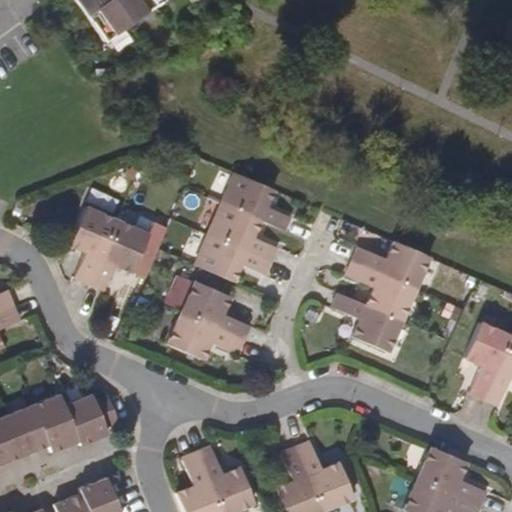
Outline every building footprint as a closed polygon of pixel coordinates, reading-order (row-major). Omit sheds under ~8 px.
[(77,0),(105,39),(131,22),(115,0),(77,0)] [(115,0),(131,22),(156,5),(152,0),(115,0)] [(276,191),(238,175),(224,204),(262,221),(287,232),(293,216),(270,206),(276,191)] [(262,221),(224,204),(211,235),(245,250),(272,262),(279,247),(256,237),(262,221)] [(93,284),(120,222),(87,208),(70,245),(87,252),(77,277),(93,284)] [(120,222),(93,284),(107,290),(117,267),(134,274),(151,236),(120,222)] [(245,250),(211,235),(197,265),(237,282),(243,267),(266,276),(272,262),(245,250)] [(431,259),(394,243),(388,259),(361,248),(355,263),(418,290),(431,259)] [(418,290),(355,263),(348,276),(375,289),(368,307),(403,322),(418,290)] [(179,306),(190,278),(177,272),(165,300),(179,306)] [(184,315),(246,341),(253,327),(227,315),(234,297),(198,281),(184,315)] [(0,313),(14,307),(8,291),(0,294),(0,313)] [(403,322),(368,307),(341,296),(335,309),(361,321),(354,338),(390,354),(403,322)] [(14,307),(0,313),(0,350),(3,349),(0,340),(0,332),(21,323),(14,307)] [(246,341),(184,315),(171,346),(205,362),(213,345),(240,356),(246,341)] [(485,399),(511,338),(511,337),(480,323),(464,360),(482,367),(471,393),(485,399)] [(511,338),(485,399),(501,406),(511,382),(511,338)] [(52,453),(79,443),(64,407),(59,394),(33,405),(49,446),(52,453)] [(109,435),(107,429),(96,402),(93,396),(64,407),(79,443),(81,446),(109,435)] [(121,423),(110,397),(96,402),(107,429),(121,423)] [(49,446),(33,405),(5,416),(22,457),(49,446)] [(0,418),(0,466),(22,457),(5,416),(0,418)] [(300,449),(324,511),(325,511),(358,499),(343,463),(325,470),(314,444),(300,449)] [(324,511),(300,449),(285,455),(295,482),(278,489),(287,511),(324,511)] [(469,465),(434,449),(421,480),(483,507),(489,494),(465,482),(464,481),(469,465)] [(201,457),(223,511),(244,511),(258,507),(244,470),(225,478),(215,451),(201,457)] [(178,497),(184,511),(223,511),(201,457),(185,464),(195,490),(178,497)] [(82,494),(89,511),(121,511),(107,478),(80,489),(82,494)] [(480,511),(483,507),(421,480),(407,511),(449,511),(450,511),(480,511)] [(55,505),(57,511),(89,511),(82,494),(55,505)]
